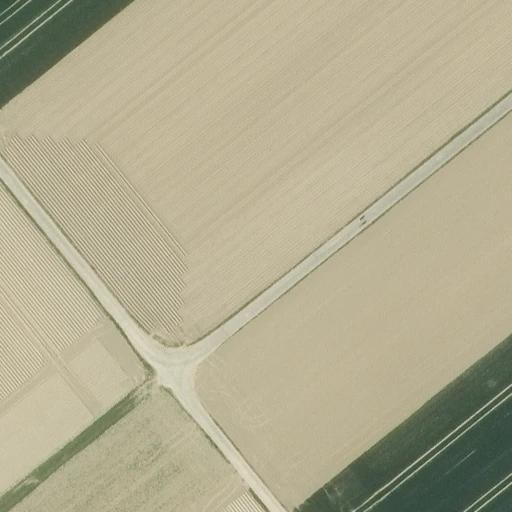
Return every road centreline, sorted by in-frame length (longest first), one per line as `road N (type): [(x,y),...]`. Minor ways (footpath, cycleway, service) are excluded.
road 1 (track): [(0,165),(279,511)]
road 2 (track): [(169,376),(511,99)]
